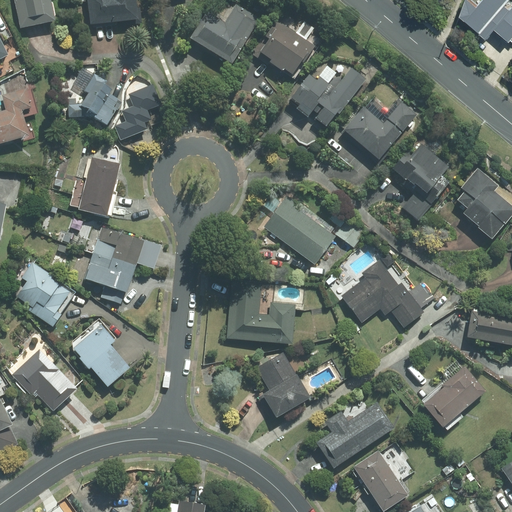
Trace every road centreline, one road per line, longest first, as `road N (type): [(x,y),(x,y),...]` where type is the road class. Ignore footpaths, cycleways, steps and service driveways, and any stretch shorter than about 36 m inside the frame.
road 1 (residential): [(168,439),(190,218)]
road 2 (tertiary): [(365,0),(511,125)]
road 3 (residential): [(0,506),(79,454),(168,439)]
road 4 (residential): [(168,439),(247,464),(298,511)]
road 5 (unknown): [(172,84),(120,57),(37,59)]
road 6 (residential): [(190,218),(162,198),(162,164),(192,146),(223,161)]
